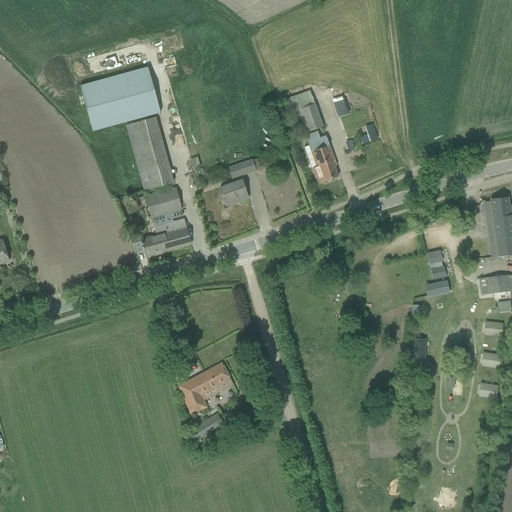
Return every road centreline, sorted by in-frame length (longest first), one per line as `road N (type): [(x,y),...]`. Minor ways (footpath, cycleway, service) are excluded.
road 1 (tertiary): [(511,164),(0,327)]
road 2 (track): [(317,511),(242,249)]
